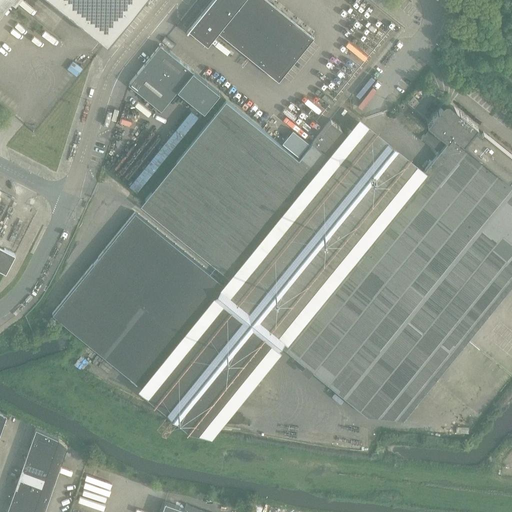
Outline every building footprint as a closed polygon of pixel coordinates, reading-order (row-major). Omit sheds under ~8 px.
[(0,0),(0,16),(11,3),(13,0),(56,0),(108,42),(141,0),(0,0)] [(269,0),(211,0),(188,30),(188,31),(189,30),(208,44),(219,31),(279,80),(314,36),(269,0)] [(159,46),(129,83),(129,84),(161,110),(177,90),(204,112),(220,93),(164,47),(159,46)] [(226,100),(143,202),(141,205),(231,278),(345,137),(346,137),(346,136),(346,135),(346,134),(346,133),(346,132),(345,132),(345,131),(331,120),(299,159),(226,100)] [(403,419),(511,285),(511,183),(509,181),(511,176),(511,154),(483,131),(481,133),(476,129),(478,126),(450,104),(448,103),(447,103),(445,103),(444,104),(443,104),(427,124),(430,127),(421,138),(439,152),(423,171),(282,346),(367,415),(403,419)] [(225,285),(142,387),(205,441),(282,346),(423,171),(359,121),(345,137),(231,278),(225,285)] [(309,143),(305,140),(293,130),(282,143),(298,156),(309,143)] [(135,212),(113,240),(52,314),(142,387),(225,285),(135,212)] [(0,269),(6,272),(15,254),(0,246),(0,269)] [(36,428),(6,511),(44,511),(68,446),(59,438),(36,428)] [(193,511),(184,509),(165,502),(161,511),(193,511)]
